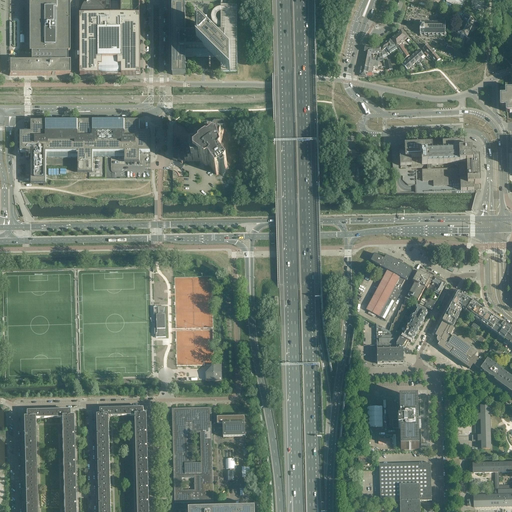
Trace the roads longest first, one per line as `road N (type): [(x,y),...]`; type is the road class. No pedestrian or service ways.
road 1 (motorway): [(284,0),(297,496)]
road 2 (motorway): [(311,486),(298,0)]
road 3 (motorway): [(329,511),(348,246)]
road 4 (primary): [(273,221),(13,227)]
road 5 (motorway): [(249,289),(280,511)]
road 6 (tertiary): [(366,116),(361,128),(368,135),(472,131),(484,138),(489,219)]
road 7 (primary): [(9,240),(224,236)]
road 8 (tertiary): [(501,219),(500,147),(487,118),(384,114)]
road 9 (residential): [(18,511),(16,407),(89,402)]
road 10 (residential): [(158,511),(154,402),(89,402)]
road 11 (secondary): [(489,219),(337,220)]
road 12 (tertiary): [(9,115),(155,111)]
road 13 (tertiary): [(148,105),(4,108)]
road 14 (residential): [(441,511),(436,376)]
road 15 (secondary): [(359,233),(488,230)]
